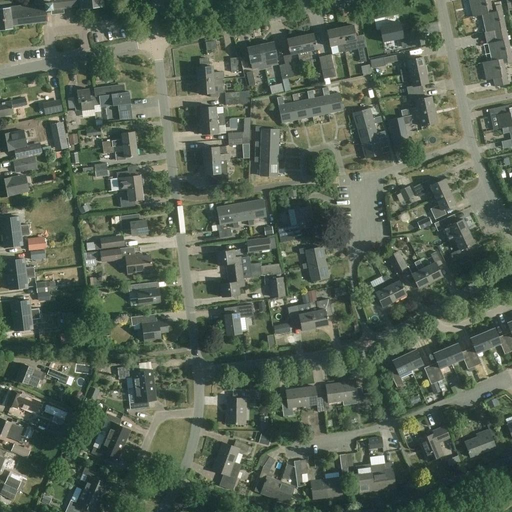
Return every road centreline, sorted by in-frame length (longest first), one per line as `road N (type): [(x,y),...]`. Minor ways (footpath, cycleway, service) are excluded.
road 1 (residential): [(198,372),(155,41)]
road 2 (residential): [(368,342),(352,269),(365,195),(375,176),(469,142)]
road 3 (unclassified): [(155,41),(353,0)]
road 4 (residential): [(198,372),(362,345)]
road 5 (unclassified): [(0,73),(155,41)]
road 6 (residential): [(116,511),(157,421),(198,413)]
road 7 (residential): [(388,425),(507,381)]
